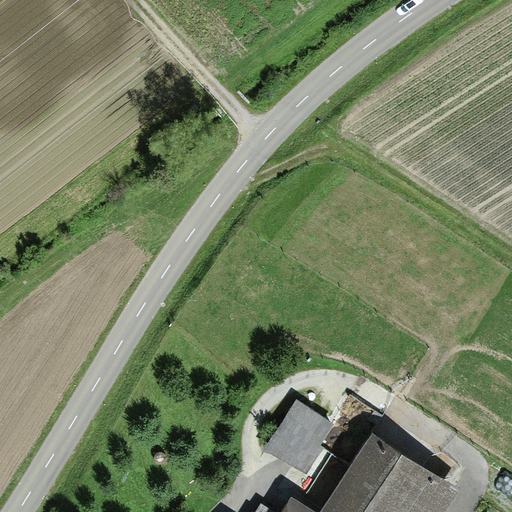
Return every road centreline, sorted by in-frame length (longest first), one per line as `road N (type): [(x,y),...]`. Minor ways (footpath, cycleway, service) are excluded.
road 1 (tertiary): [(430,0),(348,56),(255,139),(157,276),(15,511)]
road 2 (track): [(255,139),(131,0)]
